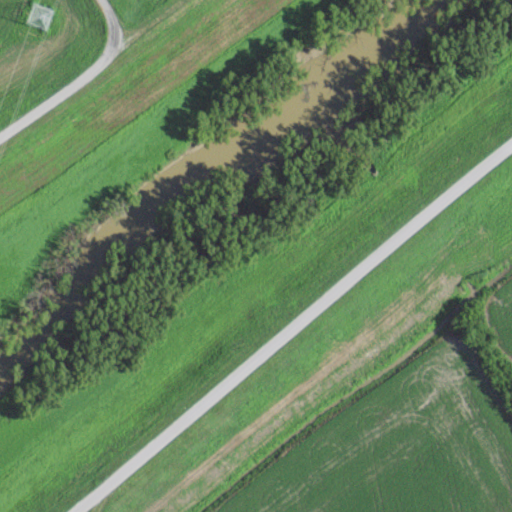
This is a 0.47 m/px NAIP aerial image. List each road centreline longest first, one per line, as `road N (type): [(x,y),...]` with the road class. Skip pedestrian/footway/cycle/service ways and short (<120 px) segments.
road 1 (residential): [(511,140),(69,511)]
road 2 (residential): [(99,0),(114,45),(0,133)]
